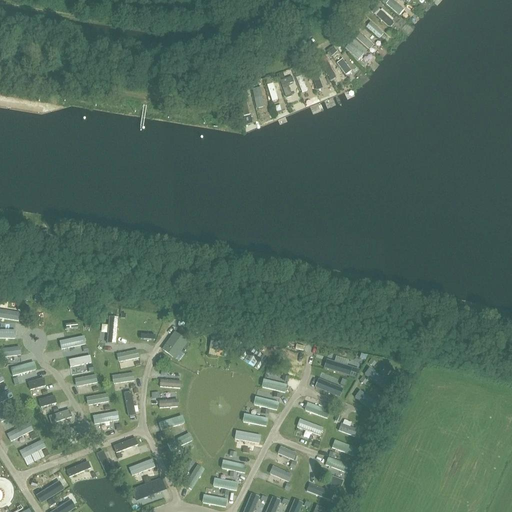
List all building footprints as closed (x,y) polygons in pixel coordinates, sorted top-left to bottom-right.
[(372,12),(376,15),(380,10),(376,7),(372,12)] [(334,48),(328,53),(331,57),(337,52),(334,48)] [(319,60),(322,65),(328,62),(325,57),(319,60)] [(36,321),(39,297),(31,296),(28,320),(36,321)] [(46,325),(56,303),(49,300),(39,322),(46,325)] [(0,310),(0,318),(18,322),(20,314),(0,310)] [(109,317),(107,343),(115,344),(118,318),(109,317)] [(0,330),(0,338),(15,339),(15,331),(0,330)] [(175,334),(163,350),(173,357),(185,341),(182,339),(185,336),(180,332),(177,336),(175,334)] [(212,335),(210,348),(230,352),(232,339),(212,335)] [(83,337),(59,342),(61,350),(85,345),(83,337)] [(246,344),(238,358),(259,371),(268,357),(246,344)] [(19,348),(0,350),(0,358),(20,356),(19,348)] [(119,362),(139,358),(137,351),(117,355),(119,362)] [(89,356),(69,360),(70,367),(91,363),(89,356)] [(326,360),(324,369),(349,376),(351,368),(326,360)] [(33,363),(10,369),(12,377),(35,371),(33,363)] [(369,369),(364,375),(381,388),(386,382),(369,369)] [(113,377),(114,384),(134,381),(133,374),(113,377)] [(95,376),(75,379),(77,387),(97,383),(95,376)] [(43,379),(28,383),(30,391),(45,386),(43,379)] [(180,389),(180,382),(160,380),(160,387),(180,389)] [(262,385),(262,388),(285,393),(286,386),(264,380),(263,382),(262,385)] [(318,380),(315,387),(339,398),(342,390),(318,380)] [(9,390),(0,394),(0,403),(12,397),(9,390)] [(359,391),(355,397),(372,411),(376,405),(359,391)] [(124,394),(128,416),(135,415),(131,393),(124,394)] [(108,402),(107,394),(87,398),(88,406),(108,402)] [(41,408),(56,404),(54,396),(38,400),(41,408)] [(254,403),(254,405),(277,411),(278,403),(255,398),(254,400),(254,403)] [(177,407),(177,400),(159,401),(159,409),(177,407)] [(305,409),(305,411),(327,419),(329,412),(308,404),(306,406),(305,409)] [(17,406),(0,414),(0,421),(1,423),(21,413),(17,406)] [(69,410),(49,417),(51,424),(71,417),(69,410)] [(93,417),(94,425),(118,420),(117,412),(93,417)] [(243,420),(243,423),(266,427),(267,419),(244,415),(243,417),(243,420)] [(182,419),(181,417),(159,423),(161,431),(183,424),(183,422),(182,419)] [(299,420),(297,428),(320,436),(322,429),(299,420)] [(7,435),(10,442),(32,431),(29,424),(7,435)] [(354,437),(357,430),(341,424),(338,431),(354,437)] [(61,439),(80,433),(78,426),(59,432),(61,439)] [(236,432),(234,440),(259,444),(260,436),(236,432)] [(190,436),(188,434),(167,444),(170,451),(191,441),(191,439),(190,436)] [(134,439),(114,446),(116,453),(137,446),(134,439)] [(19,452),(23,459),(45,448),(41,441),(19,452)] [(354,454),(356,452),(356,449),(334,441),(331,448),(353,456),(354,454)] [(296,454),(280,447),(277,454),(293,461),(296,454)] [(113,472),(103,452),(96,455),(106,475),(113,472)] [(325,465),(347,474),(348,472),(349,469),(350,466),(328,458),(325,465)] [(152,460),(129,469),(132,476),(155,467),(152,460)] [(222,467),(222,469),(244,474),(246,466),(223,461),(222,464),(222,467)] [(87,462),(66,471),(69,478),(90,469),(87,462)] [(199,467),(197,467),(184,486),(191,490),(203,471),(202,469),(199,467)] [(288,482),(291,475),(273,467),(272,469),(270,472),(270,474),(288,482)] [(213,485),(213,487),(236,491),(238,484),(215,479),(214,482),(213,485)] [(161,480),(132,491),(136,500),(165,489),(161,480)] [(59,482),(36,496),(41,504),(63,490),(59,482)] [(310,484),(307,492),(329,499),(332,492),(310,484)] [(251,495),(243,511),(252,511),(259,498),(251,495)] [(202,501),(202,503),(225,508),(227,500),(204,496),(203,498),(202,501)] [(272,498),(265,511),(275,511),(280,502),(272,498)] [(294,500),(289,511),(298,511),(302,504),(294,500)] [(70,501),(52,511),(68,511),(75,508),(70,501)]
